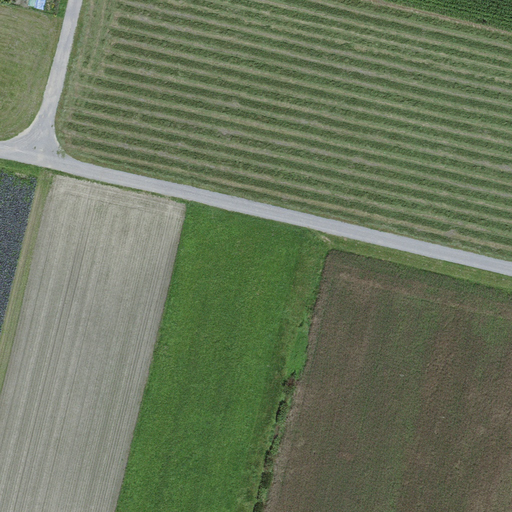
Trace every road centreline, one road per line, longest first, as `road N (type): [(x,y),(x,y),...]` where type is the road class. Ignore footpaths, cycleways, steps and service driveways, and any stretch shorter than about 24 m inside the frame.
road 1 (track): [(511,269),(0,146)]
road 2 (track): [(42,156),(78,0)]
